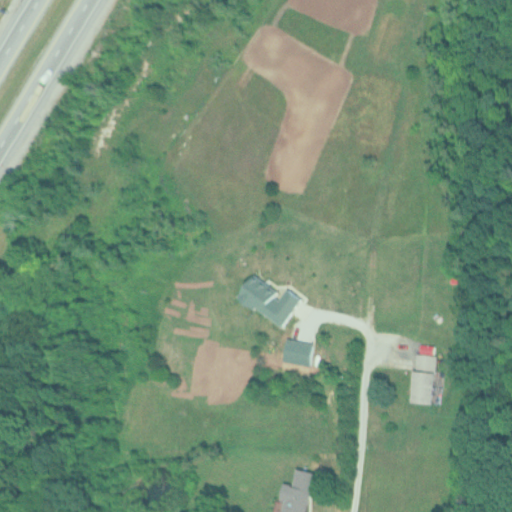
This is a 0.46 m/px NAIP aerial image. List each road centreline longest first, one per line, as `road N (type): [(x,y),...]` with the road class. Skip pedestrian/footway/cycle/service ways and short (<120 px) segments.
road 1 (motorway): [(0,150),(84,0)]
road 2 (residential): [(352,511),(368,347)]
